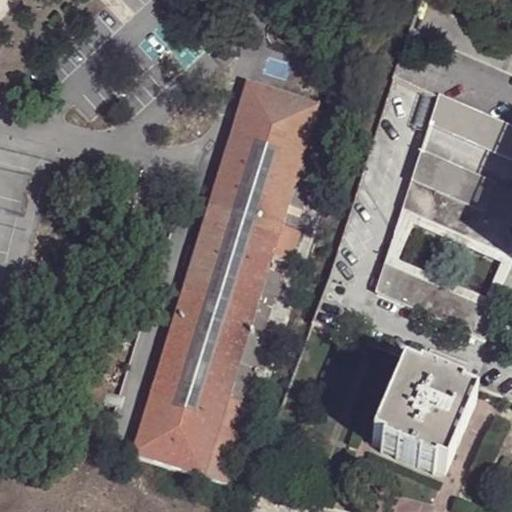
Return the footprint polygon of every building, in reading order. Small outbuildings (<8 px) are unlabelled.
[(284,41),(287,42),(300,52),(322,17),(310,9),(305,6),(284,41)] [(130,458),(201,481),(227,401),(227,397),(267,272),(271,259),(281,229),(282,225),(310,142),(320,107),(256,88),(249,86),(242,108),(130,458)] [(511,129),(439,100),(431,128),(511,162),(511,129)] [(511,162),(431,128),(423,157),(511,193),(511,162)] [(324,147),(310,142),(282,225),(297,229),(324,147)] [(413,184),(511,224),(511,193),(423,157),(413,184)] [(511,260),(511,259),(511,224),(413,184),(403,214),(511,260)] [(491,313),(511,260),(403,214),(386,269),(491,313)] [(303,235),(281,229),(271,259),(293,265),(303,235)] [(491,313),(386,269),(377,298),(486,343),(498,316),(491,313)] [(282,277),(267,272),(227,397),(245,402),(282,277)] [(70,346),(61,376),(48,418),(78,426),(99,355),(79,349),(70,346)] [(404,375),(373,448),(382,452),(382,456),(435,479),(437,476),(447,479),(478,406),(463,400),(465,397),(420,378),(418,381),(404,375)] [(227,401),(201,481),(229,487),(253,407),(227,401)]
